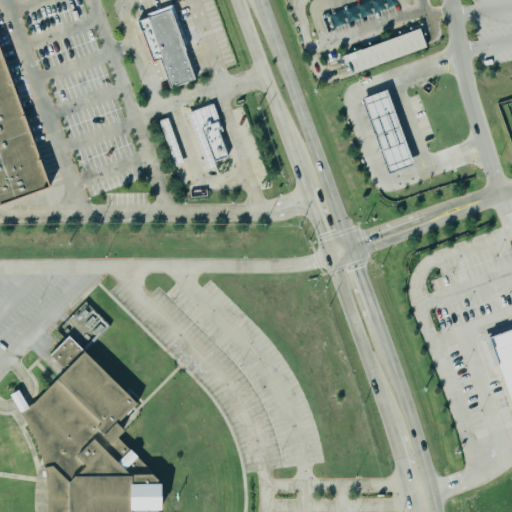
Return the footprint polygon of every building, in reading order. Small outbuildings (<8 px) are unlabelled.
[(136,20),(150,61),(158,58),(168,87),(193,78),(168,9),(136,20)] [(344,54),(351,72),(424,46),(418,27),(344,54)] [(0,199),(47,180),(0,41),(0,199)] [(386,91),(361,100),(388,174),(413,165),(386,91)] [(198,127),(211,162),(226,156),(216,129),(218,128),(215,121),(198,127)] [(173,165),(180,163),(170,126),(163,129),(173,165)] [(511,404),(498,364),(492,366),(482,335),(511,324),(511,404)] [(67,336),(135,405),(109,430),(157,477),(159,511),(43,511),(45,495),(40,466),(33,439),(17,409),(30,402),(63,369),(49,354),(67,336)]
